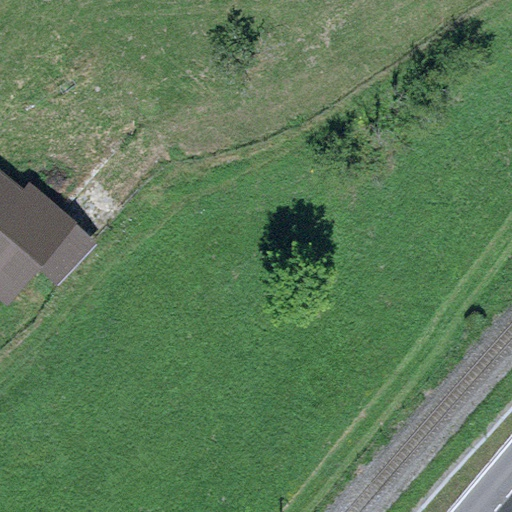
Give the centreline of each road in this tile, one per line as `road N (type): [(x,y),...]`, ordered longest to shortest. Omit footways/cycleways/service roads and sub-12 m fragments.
road 1 (track): [(511,1),(128,237),(0,368)]
road 2 (track): [(294,511),(392,398),(511,232)]
